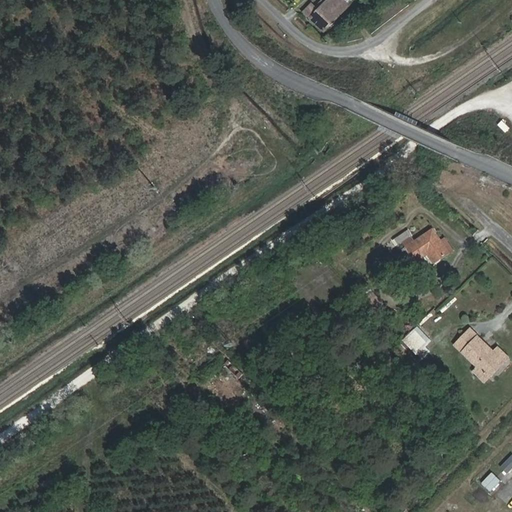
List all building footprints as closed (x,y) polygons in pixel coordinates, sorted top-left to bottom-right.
[(323,0),(321,0),(307,13),(324,30),(353,0),(328,0),(326,3),(323,0)] [(444,241),(425,214),(395,234),(406,251),(419,242),(426,253),(444,241)] [(467,320),(449,335),(475,364),(489,352),(479,339),(482,337),(467,320)] [(419,324),(404,338),(417,352),(432,339),(419,324)] [(511,453),(502,466),(509,471),(511,467),(511,453)]
